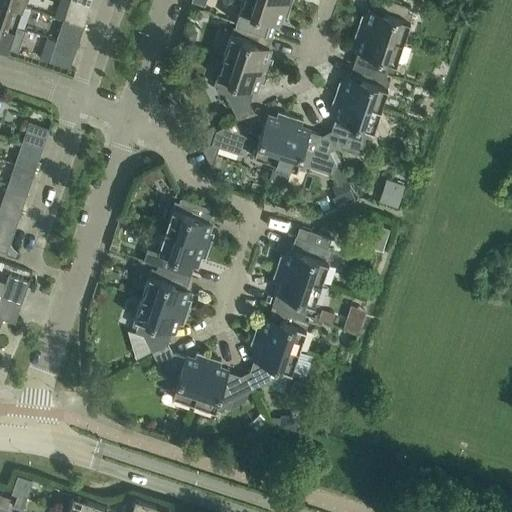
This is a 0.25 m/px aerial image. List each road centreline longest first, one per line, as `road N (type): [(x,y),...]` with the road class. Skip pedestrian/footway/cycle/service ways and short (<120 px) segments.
road 1 (residential): [(126,126),(42,372),(28,438)]
road 2 (residential): [(217,328),(244,226),(126,126)]
road 3 (tertiary): [(268,511),(28,438)]
road 4 (residential): [(126,126),(0,75)]
road 5 (residential): [(168,0),(126,126)]
